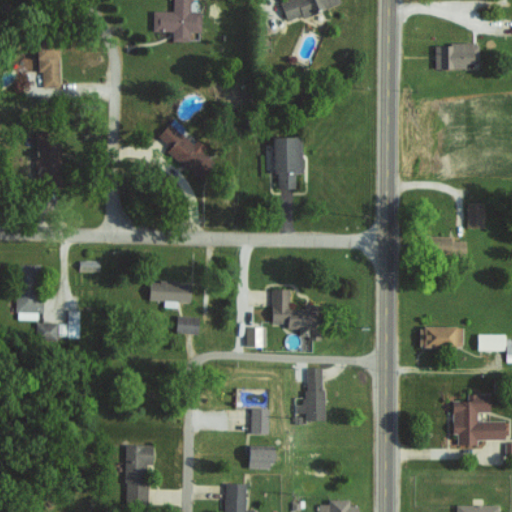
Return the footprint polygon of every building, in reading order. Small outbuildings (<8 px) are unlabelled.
[(170,0),(170,10),(150,10),(150,30),(169,30),(169,41),(187,40),(187,31),(198,31),(198,11),(188,11),(187,0),(170,0)] [(55,39),(33,39),(34,71),(39,71),(39,86),(57,86),(55,39)] [(462,68),(462,63),(476,63),(476,43),(432,42),(431,67),(462,68)] [(182,126),(170,116),(154,136),(167,146),(163,151),(189,171),(207,149),(193,138),(190,143),(177,132),(182,126)] [(57,185),(59,134),(34,133),(32,184),(57,185)] [(268,136),(269,172),(274,172),(274,188),(293,188),(293,173),(298,172),(297,136),(268,136)] [(464,227),(482,227),(481,201),(463,202),(464,227)] [(451,236),(426,235),(425,254),(462,255),(463,240),(451,239),(451,236)] [(76,270),(97,271),(97,260),(76,259),(76,270)] [(36,319),(37,263),(14,263),(13,319),(36,319)] [(188,281),(146,280),(145,299),(187,300),(188,281)] [(316,304),(302,304),(302,308),(287,308),(287,288),(269,288),(269,321),(284,321),(284,328),(297,327),(297,339),(316,339),(316,304)] [(77,336),(76,309),(63,309),(64,336),(77,336)] [(172,332),(195,333),(196,315),(173,314),(172,332)] [(55,321),(33,322),(33,340),(56,339),(55,321)] [(415,325),(415,346),(459,347),(459,326),(415,325)] [(264,326),(243,326),(243,345),(264,345),(264,326)] [(474,349),(501,349),(502,333),(474,333),(474,349)] [(511,337),(503,338),(503,360),(511,360),(511,337)] [(320,366),(302,367),(304,402),(293,402),(293,412),(302,412),(302,420),(321,419),(320,366)] [(502,420),(475,420),(474,411),(487,411),(487,393),(464,393),(464,399),(449,400),(449,434),(454,434),(454,445),(474,444),(474,439),(502,439),(502,420)] [(247,432),(265,433),(266,408),(248,407),(247,432)] [(121,504),(143,505),(144,467),(148,467),(149,444),(122,444),(121,504)] [(269,468),(270,444),(245,444),(244,467),(269,468)] [(221,511),(251,511),(252,509),(242,508),(243,482),(222,482),(221,511)] [(354,511),(355,505),(347,505),(347,499),(325,498),(325,503),(317,503),(316,511),(354,511)]
